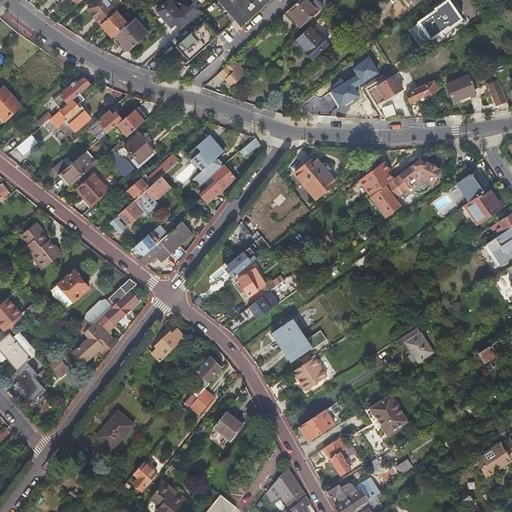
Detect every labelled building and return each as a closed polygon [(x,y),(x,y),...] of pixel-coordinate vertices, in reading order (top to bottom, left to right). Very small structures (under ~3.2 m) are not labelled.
[(91,0),(82,9),(94,22),(107,10),(98,0),(91,0)] [(181,30),(202,12),(170,1),(169,1),(168,0),(167,0),(157,10),(166,21),(167,20),(170,20),(174,24),(175,23),(181,30)] [(181,30),(169,41),(188,62),(234,21),(240,27),(269,0),(215,0),(202,12),(181,30)] [(317,12),(306,0),(298,0),(287,10),(296,20),(294,21),(299,27),(317,12)] [(418,22),(430,40),(442,32),(445,36),(452,31),(450,28),(462,20),(448,0),(446,0),(434,8),(435,10),(417,21),(418,22)] [(116,11),(100,24),(112,38),(114,36),(131,22),(125,16),(122,18),(116,11)] [(114,36),(125,49),(146,32),(134,19),(131,22),(114,36)] [(231,24),(221,34),(227,40),(237,30),(231,24)] [(304,29),(287,44),(302,62),(320,47),(304,29)] [(146,32),(125,49),(127,51),(148,34),(146,32)] [(334,89),(330,91),(339,106),(354,97),(349,89),(377,72),(368,58),(353,69),(357,75),(344,83),(341,78),(332,86),(334,89)] [(239,68),(231,60),(216,74),(222,81),(223,80),(225,81),(230,86),(231,84),(231,85),(242,76),(241,75),(243,74),(238,69),(239,68)] [(416,81),(419,86),(431,80),(428,73),(419,77),(420,79),(416,81)] [(393,74),(376,85),(384,98),(402,88),(393,74)] [(76,84),(74,82),(53,100),(61,109),(79,93),(89,84),(84,77),(76,84)] [(453,102),(466,98),(464,80),(463,81),(462,77),(447,84),(453,102)] [(464,80),(466,98),(470,96),(471,99),(477,97),(470,78),(464,80)] [(410,103),(415,118),(423,117),(417,99),(438,89),(433,80),(411,91),(412,93),(407,95),(410,103)] [(506,101),(498,81),(488,85),(496,105),(506,101)] [(21,106),(2,85),(0,87),(0,115),(4,121),(21,106)] [(84,99),(79,93),(61,109),(52,117),(50,119),(57,127),(65,121),(74,132),(90,117),(78,103),(84,99)] [(387,119),(397,115),(394,104),(383,108),(387,119)] [(137,106),(122,120),(117,124),(127,136),(148,118),(137,106)] [(112,114),(109,110),(88,128),(99,140),(100,139),(117,124),(122,120),(115,112),(112,114)] [(50,119),(52,117),(48,113),(37,123),(40,127),(50,119)] [(119,143),(110,151),(105,155),(124,177),(133,169),(123,158),(127,155),(130,159),(132,158),(138,164),(149,154),(143,148),(146,145),(136,134),(124,145),(122,143),(120,145),(119,143)] [(31,135),(16,148),(23,155),(37,143),(31,135)] [(192,180),(199,187),(222,166),(221,164),(222,163),(218,159),(217,160),(216,159),(224,152),(214,140),(209,135),(196,147),(201,152),(194,158),(191,160),(202,172),(192,180)] [(239,151),(241,153),(251,144),(249,142),(239,151)] [(256,149),(251,144),(241,153),(245,158),(256,149)] [(152,152),(146,145),(143,148),(149,154),(152,152)] [(61,172),(72,185),(93,166),(82,154),(69,166),(61,172)] [(177,161),(173,156),(163,165),(168,170),(177,161)] [(336,182),(314,156),(295,172),(316,198),(336,182)] [(51,170),(57,176),(61,172),(69,166),(63,160),(51,170)] [(422,164),(419,160),(395,178),(373,195),(388,215),(402,205),(395,196),(410,184),(407,181),(416,174),(433,182),(440,167),(426,161),(422,164)] [(372,194),(394,177),(389,171),(391,169),(384,161),(360,179),(372,194)] [(163,165),(159,168),(164,174),(168,170),(163,165)] [(194,191),(196,193),(214,177),(225,167),(223,165),(222,166),(199,187),(194,191)] [(146,178),(144,175),(127,190),(129,193),(133,197),(144,186),(147,189),(161,176),(164,174),(159,168),(158,167),(146,178)] [(202,193),(199,196),(203,200),(204,202),(206,203),(209,200),(229,182),(234,178),(235,177),(229,170),(228,170),(225,167),(214,177),(217,181),(202,193)] [(470,201),(489,188),(477,170),(458,183),(470,201)] [(82,199),(90,208),(109,192),(93,174),(76,189),(83,197),(82,199)] [(170,187),(161,176),(147,189),(118,214),(120,216),(128,225),(141,214),(140,213),(139,212),(144,207),(145,209),(148,212),(150,211),(151,211),(155,207),(155,206),(156,205),(154,202),(170,187)] [(202,193),(217,181),(214,177),(196,193),(198,195),(199,196),(202,193)] [(395,178),(394,177),(372,194),(373,195),(395,178)] [(0,202),(1,203),(12,194),(3,183),(0,185),(0,192),(2,196),(0,197),(0,202)] [(503,208),(489,188),(470,201),(464,205),(477,225),(503,208)] [(129,193),(127,190),(120,195),(123,199),(129,193)] [(120,195),(114,201),(117,205),(124,199),(123,199),(120,195)] [(511,227),(511,212),(498,222),(501,227),(496,231),(499,236),(511,228),(511,227)] [(115,217),(109,222),(110,223),(118,233),(124,227),(117,219),(115,217)] [(160,240),(158,242),(155,245),(143,255),(149,262),(165,248),(170,254),(192,234),(181,222),(176,226),(160,240)] [(22,243),(39,228),(35,224),(18,238),(22,243)] [(61,254),(39,228),(22,243),(26,247),(25,248),(31,256),(29,257),(41,271),(61,254)] [(511,229),(511,228),(499,236),(488,243),(501,260),(503,263),(511,257),(511,229)] [(324,247),(332,240),(325,232),(317,238),(324,247)] [(158,242),(151,233),(147,237),(136,247),(134,248),(137,252),(139,250),(143,255),(155,245),(158,242)] [(262,237),(256,242),(264,252),(270,247),(262,237)] [(231,276),(232,278),(261,254),(257,249),(252,254),(248,248),(226,266),(233,274),(231,276)] [(212,273),(219,286),(231,279),(225,266),(212,273)] [(238,279),(254,302),(270,292),(254,268),(238,279)] [(82,278),(75,270),(57,285),(50,291),(52,293),(52,295),(55,299),(58,300),(65,308),(73,302),(88,289),(80,279),(82,278)] [(136,284),(130,279),(109,297),(110,299),(115,304),(115,303),(129,291),(136,284)] [(254,302),(248,307),(257,319),(271,309),(266,303),(289,285),(285,279),(270,292),(254,302)] [(105,313),(103,315),(114,325),(139,301),(129,291),(115,303),(115,304),(113,306),(107,311),(105,313)] [(11,332),(25,320),(8,300),(0,306),(0,322),(5,329),(3,330),(8,335),(11,332)] [(77,327),(82,334),(87,330),(95,322),(97,321),(103,315),(105,313),(107,311),(113,306),(108,301),(103,306),(86,321),(85,319),(77,327)] [(410,308),(416,316),(417,318),(423,315),(421,313),(416,305),(410,308)] [(312,348),(292,319),(272,333),(291,362),(312,348)] [(115,342),(97,321),(95,322),(87,330),(82,334),(87,339),(71,354),(74,357),(72,359),(76,364),(78,362),(81,365),(97,349),(98,349),(97,348),(100,345),(105,350),(115,342)] [(411,330),(396,341),(399,346),(406,342),(418,362),(433,352),(417,327),(411,330)] [(153,354),(159,360),(184,337),(179,331),(174,335),(169,331),(156,345),(159,348),(153,354)] [(8,335),(0,341),(0,359),(2,362),(6,358),(18,371),(27,363),(38,353),(20,333),(15,337),(11,332),(8,335)] [(98,349),(97,349),(102,354),(105,350),(100,345),(97,348),(98,349)] [(491,348),(481,354),(487,364),(497,358),(491,348)] [(69,369),(57,357),(49,365),(60,377),(69,369)] [(315,357),(294,371),(299,379),(306,390),(327,376),(320,365),(315,357)] [(207,387),(210,383),(208,382),(221,367),(211,358),(198,372),(204,377),(197,385),(199,387),(185,403),(190,406),(192,404),(207,387)] [(34,400),(45,390),(43,387),(34,378),(38,375),(27,363),(18,371),(9,379),(30,403),(34,400)] [(406,379),(401,372),(396,375),(401,382),(406,379)] [(34,378),(43,387),(48,382),(39,373),(38,375),(34,378)] [(191,382),(188,379),(179,389),(182,392),(191,382)] [(207,387),(192,404),(202,412),(216,395),(207,387)] [(284,396),(291,408),(305,399),(298,387),(284,396)] [(407,421),(390,396),(367,411),(383,436),(407,421)] [(28,405),(35,413),(41,408),(34,400),(30,403),(28,405)] [(331,406),(300,425),(309,440),(340,420),(331,406)] [(111,451),(134,425),(118,410),(105,424),(107,425),(96,437),(111,451)] [(243,425),(226,412),(214,428),(230,441),(243,425)] [(352,443),(357,451),(360,449),(358,444),(360,443),(358,439),(356,441),(350,431),(341,437),(347,446),(352,443)] [(341,437),(324,448),(341,475),(351,469),(345,458),(357,451),(352,443),(347,446),(341,437)] [(484,455),(482,456),(476,460),(478,463),(485,477),(494,471),(495,472),(511,462),(500,443),(495,447),(492,443),(481,450),(484,455)] [(370,462),(374,469),(384,463),(380,456),(370,462)] [(260,462),(256,459),(246,471),(250,475),(260,462)] [(413,467),(408,460),(397,467),(401,473),(413,467)] [(155,473),(144,462),(134,474),(138,477),(135,480),(143,487),(155,473)] [(290,471),(283,470),(273,484),(291,509),(305,497),(306,496),(301,489),(297,482),(290,471)] [(349,498),(356,509),(358,507),(381,492),(382,491),(373,475),(356,486),(353,482),(350,481),(342,486),(342,487),(349,498)] [(147,497),(155,503),(167,487),(159,481),(147,497)] [(336,486),(328,491),(332,498),(340,493),(345,500),(336,506),(339,511),(350,511),(356,509),(349,498),(342,487),(342,486),(340,484),(336,486)] [(167,487),(155,503),(157,504),(159,502),(171,511),(184,496),(170,486),(169,488),(167,487)] [(74,491),(72,494),(80,501),(82,498),(74,491)] [(229,511),(235,506),(219,493),(203,511),(229,511)] [(80,501),(72,494),(70,496),(78,503),(80,501)] [(305,497),(291,509),(288,511),(304,511),(303,510),(310,505),(305,497)]
